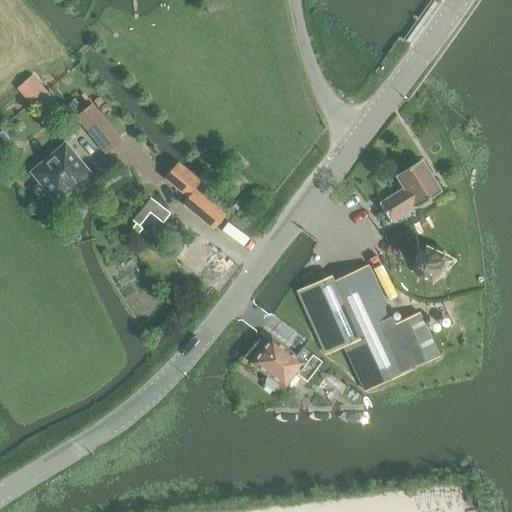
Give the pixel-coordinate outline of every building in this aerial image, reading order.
[(32,76),(16,90),(43,120),(61,104),(49,90),(46,92),(32,76)] [(77,119),(105,154),(122,141),(93,106),(77,119)] [(56,202),(90,174),(66,145),(32,173),(56,202)] [(414,208),(414,209),(441,192),(422,161),(415,165),(395,177),(403,189),(379,204),(391,223),(414,208)] [(225,215),(193,189),(196,184),(177,169),(168,181),(174,186),(171,189),(183,198),(180,202),(214,229),(225,215)] [(237,189),(241,185),(230,175),(227,180),(237,189)] [(170,215),(150,199),(132,221),(138,227),(149,213),(162,224),(170,215)] [(214,287),(233,263),(200,236),(181,260),(214,287)] [(417,253),(415,260),(413,266),(415,271),(418,278),(431,283),(444,277),(449,264),(443,251),(430,247),(417,253)] [(322,280),(297,291),(325,352),(327,353),(344,346),(365,390),(415,367),(395,324),(368,265),(333,281),(322,280)] [(419,313),(395,324),(415,367),(440,356),(419,313)] [(256,361),(254,364),(269,376),(266,380),(265,385),(273,391),(278,389),(281,385),(284,387),(294,373),(306,382),(323,361),(304,347),(296,357),(272,340),(262,353),(259,354),(255,359),(256,361)]
